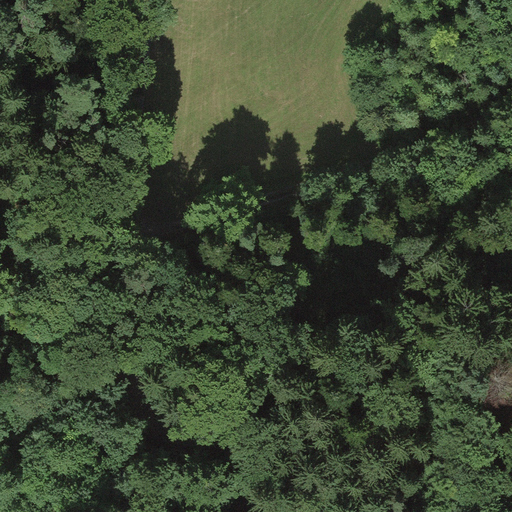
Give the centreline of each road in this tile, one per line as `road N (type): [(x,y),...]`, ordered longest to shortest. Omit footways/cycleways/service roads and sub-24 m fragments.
road 1 (unclassified): [(141,0),(105,313),(130,385),(247,511)]
road 2 (track): [(112,231),(208,219),(367,171),(511,108)]
